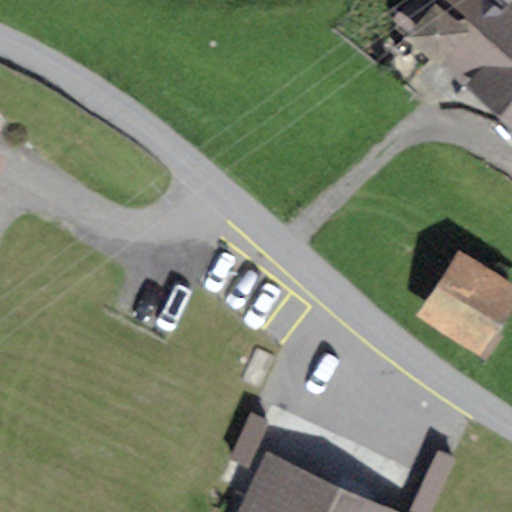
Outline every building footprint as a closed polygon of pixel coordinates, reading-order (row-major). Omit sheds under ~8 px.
[(449,0),(418,37),(511,118),(511,1),(510,0),(449,0)] [(421,319),(482,359),(511,313),(511,289),(462,257),(421,319)] [(268,411),(267,446),(322,448),(324,413),(268,411)] [(431,508),(455,454),(439,447),(416,501),(431,508)] [(244,511),(378,511),(272,457),(244,511)]
